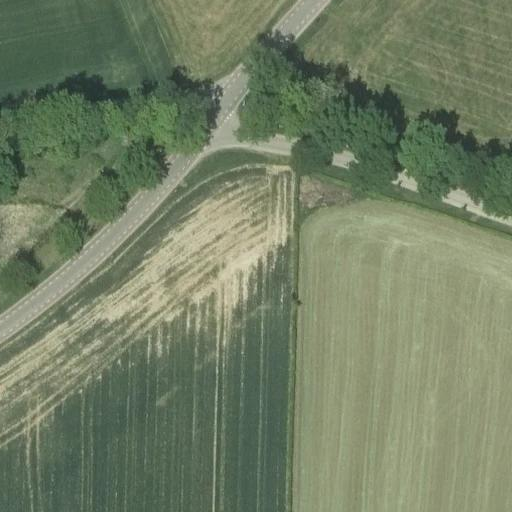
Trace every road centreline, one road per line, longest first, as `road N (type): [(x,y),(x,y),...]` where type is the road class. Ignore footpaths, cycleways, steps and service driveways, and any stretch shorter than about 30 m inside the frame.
road 1 (unclassified): [(511,217),(331,155),(206,131)]
road 2 (tertiary): [(0,330),(124,226),(206,131)]
road 3 (unclassified): [(0,129),(143,107),(221,112)]
road 4 (tertiary): [(221,112),(316,0)]
